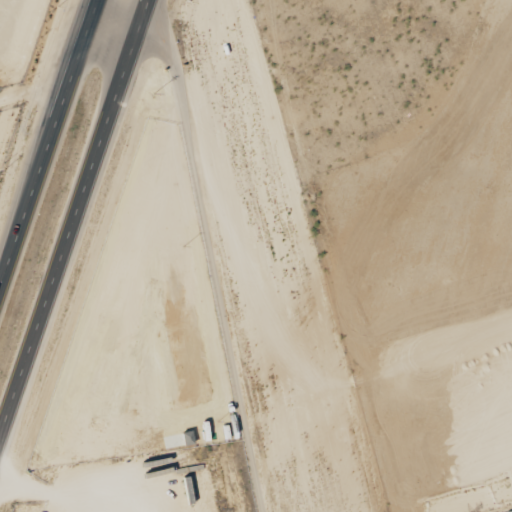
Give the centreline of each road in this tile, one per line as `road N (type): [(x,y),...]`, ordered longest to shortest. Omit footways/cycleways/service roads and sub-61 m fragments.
road 1 (primary): [(0,428),(145,0)]
road 2 (primary): [(100,0),(0,293)]
